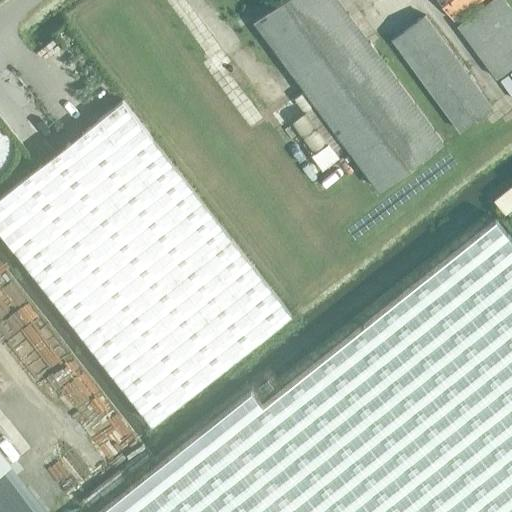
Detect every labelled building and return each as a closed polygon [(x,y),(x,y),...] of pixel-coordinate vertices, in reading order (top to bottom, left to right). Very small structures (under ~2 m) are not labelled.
[(378,188),(442,141),(337,0),(281,0),(254,20),(315,103),(345,143),(378,188)] [(438,0),(453,19),(478,0),(438,0)] [(511,65),(511,12),(511,11),(502,0),(488,0),(456,24),(496,77),(511,65)] [(458,129),(491,105),(425,14),(392,39),(458,129)] [(122,99),(0,195),(0,230),(153,423),(291,314),(122,99)] [(315,103),(305,110),(335,150),(345,143),(315,103)] [(511,182),(496,194),(505,207),(511,202),(511,182)] [(250,390),(96,511),(511,511),(511,239),(495,218),(262,405),(250,390)] [(0,511),(46,511),(10,465),(0,452),(0,511)]
